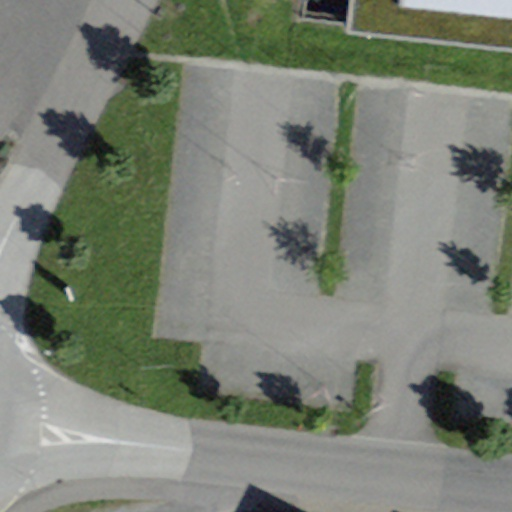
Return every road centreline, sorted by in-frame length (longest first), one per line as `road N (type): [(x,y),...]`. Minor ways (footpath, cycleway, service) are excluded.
road 1 (unclassified): [(511,488),(8,427)]
road 2 (residential): [(0,251),(131,0)]
